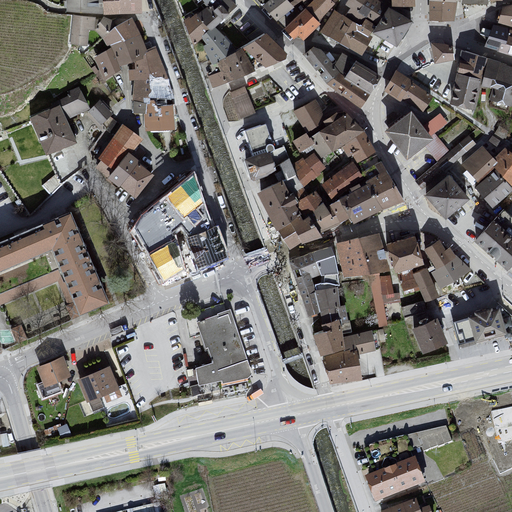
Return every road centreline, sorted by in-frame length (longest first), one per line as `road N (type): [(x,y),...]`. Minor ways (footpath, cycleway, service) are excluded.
road 1 (residential): [(152,17),(241,272)]
road 2 (residential): [(296,55),(224,87),(216,99),(274,259)]
road 3 (residential): [(2,377),(14,364),(241,272)]
road 4 (primary): [(511,368),(330,407)]
road 5 (primary): [(161,443),(0,478)]
road 6 (residential): [(278,257),(330,407)]
road 7 (residential): [(415,214),(278,257)]
road 8 (unclassified): [(279,379),(262,400),(174,424),(161,443)]
road 9 (residential): [(2,377),(45,511)]
road 10 (primary): [(293,415),(161,443)]
road 11 (residential): [(415,214),(511,289)]
